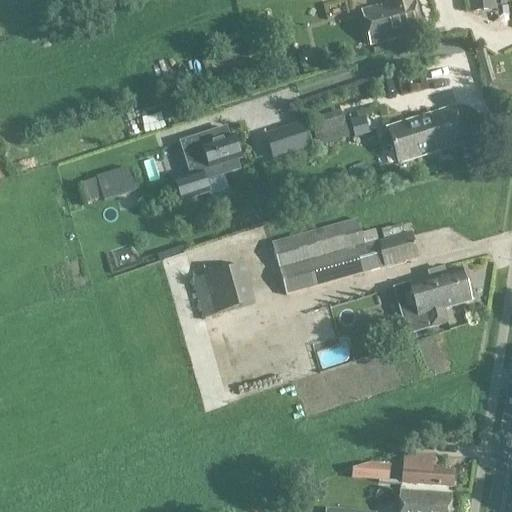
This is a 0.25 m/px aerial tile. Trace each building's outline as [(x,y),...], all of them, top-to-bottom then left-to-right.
[(383,0),(385,6),(360,12),(369,46),(421,33),(412,0),(383,0)] [(469,0),(471,19),(491,17),(489,0),(469,0)] [(386,130),(387,134),(382,138),(385,150),(392,149),(398,166),(465,144),(453,108),(386,130)] [(317,147),(348,138),(340,112),(330,115),(332,122),(325,124),(323,117),(313,121),(315,127),(311,128),(317,147)] [(364,118),(350,122),(355,138),(369,134),(364,118)] [(159,121),(131,123),(132,136),(160,134),(159,121)] [(266,138),(273,161),(307,149),(300,127),(266,138)] [(239,161),(232,138),(228,140),(225,130),(189,142),(200,176),(203,184),(204,183),(239,172),(236,162),(239,161)] [(136,193),(127,168),(96,179),(104,203),(136,193)] [(203,184),(200,176),(175,184),(181,203),(208,195),(204,183),(203,184)] [(418,260),(411,233),(364,246),(357,221),(271,245),(286,296),(418,260)] [(177,261),(122,277),(136,327),(146,324),(136,337),(142,356),(157,367),(145,370),(148,380),(199,366),(194,349),(202,347),(213,331),(226,328),(239,337),(253,333),(250,321),(255,314),(243,272),(236,266),(178,283),(199,299),(191,309),(202,318),(191,321),(183,290),(149,300),(143,280),(153,277),(158,293),(163,286),(162,281),(177,261)] [(473,300),(470,290),(466,289),(464,284),(466,282),(464,273),(465,272),(465,271),(461,272),(460,270),(445,275),(443,269),(427,274),(429,280),(394,290),(407,335),(428,329),(428,330),(447,324),(443,311),(470,303),(470,301),(473,300)] [(352,315),(347,296),(329,301),(334,320),(352,315)] [(173,381),(181,415),(198,411),(193,388),(201,386),(198,375),(173,381)] [(451,488),(453,472),(431,471),(432,458),(403,456),(401,485),(451,488)] [(353,471),(352,480),(378,482),(379,466),(371,465),(353,471)] [(449,511),(450,496),(399,492),(397,511),(449,511)]
